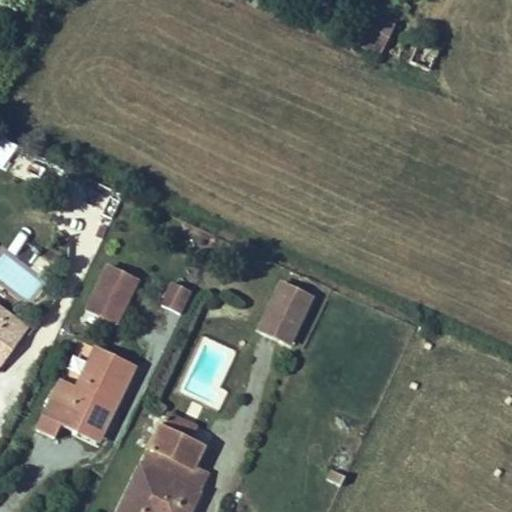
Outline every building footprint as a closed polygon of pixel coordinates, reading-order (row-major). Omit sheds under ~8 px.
[(377,20),(391,27),(395,18),(381,11),(377,20)] [(368,39),(382,46),(391,27),(377,20),(368,39)] [(438,50),(406,36),(396,58),(428,72),(438,50)] [(363,48),(377,55),(382,46),(368,39),(363,48)] [(137,281),(108,266),(87,310),(117,324),(137,281)] [(282,283),(260,330),(289,344),(311,297),(282,283)] [(161,306),(179,315),(190,293),(172,284),(161,306)] [(0,363),(26,328),(7,314),(0,323),(0,363)] [(73,378),(89,344),(79,340),(64,374),(73,378)] [(100,415),(108,419),(133,366),(95,348),(76,388),(60,380),(35,431),(53,439),(59,426),(76,434),(81,425),(92,431),(100,415)] [(81,425),(76,434),(96,444),(108,419),(100,415),(92,431),(81,425)] [(194,429),(166,415),(119,511),(188,511),(197,495),(169,482),(178,464),(192,471),(202,449),(188,442),(194,429)] [(192,471),(178,464),(169,482),(197,495),(205,477),(192,471)] [(327,481),(341,487),(345,478),(331,472),(327,481)]
